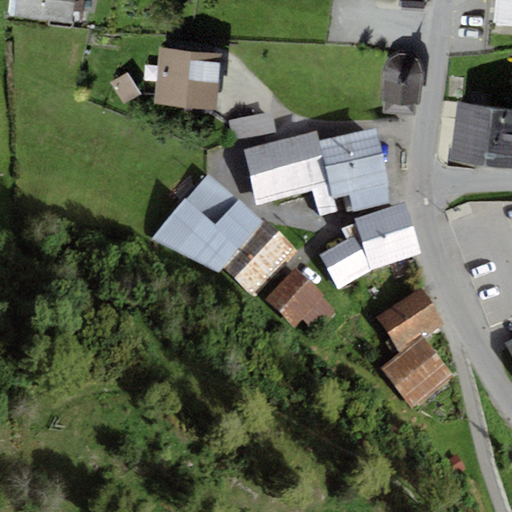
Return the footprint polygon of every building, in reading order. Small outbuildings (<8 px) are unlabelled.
[(14,0),(13,16),(72,24),(75,0),(14,0)] [(425,2),(402,0),(401,0),(401,10),(424,12),(425,2)] [(511,0),(495,0),(493,23),(511,24),(511,0)] [(223,53),(160,47),(154,103),(182,106),(181,111),(212,114),(212,109),(217,110),(223,53)] [(417,105),(422,106),(425,72),(421,61),(411,52),(398,52),(388,59),(384,70),(381,103),(384,103),(417,105)] [(142,96),(126,72),(110,83),(125,106),(142,96)] [(511,108),(458,101),(449,159),(511,168),(511,108)] [(417,105),(384,103),(383,114),(416,116),(417,105)] [(273,117),(230,124),(233,144),(276,137),(273,117)] [(318,138),(244,155),(257,210),(314,196),(320,221),(337,217),(335,207),(321,150),(318,138)] [(376,139),(321,150),(335,207),(349,204),(353,220),(391,213),(376,139)] [(210,179),(153,242),(219,277),(225,272),(264,228),(210,179)] [(406,212),(355,227),(357,230),(371,278),(423,264),(406,212)] [(264,228),(225,272),(252,299),(297,257),(267,225),(264,228)] [(347,246),(319,261),(339,294),(371,278),(357,230),(341,235),(347,246)] [(295,276),(266,303),(295,332),(303,325),(314,335),(334,317),(323,306),(325,304),(295,276)] [(421,296),(377,323),(398,357),(414,347),(421,343),(442,330),(421,296)] [(417,351),(381,373),(412,413),(453,385),(423,347),(421,343),(414,347),(417,351)]
